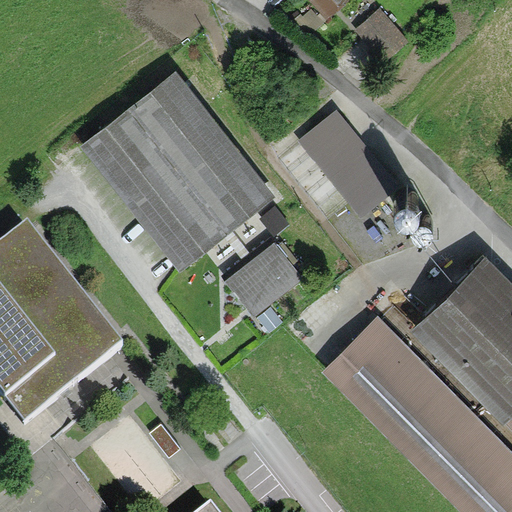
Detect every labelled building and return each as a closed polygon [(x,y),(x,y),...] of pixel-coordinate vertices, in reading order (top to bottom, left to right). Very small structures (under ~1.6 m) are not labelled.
[(340,0),(316,0),(327,12),(340,0)] [(379,5),(357,26),(385,58),(408,37),(379,5)] [(175,65),(79,140),(84,147),(175,264),(178,268),(228,229),(275,192),(206,105),(187,80),(175,65)] [(400,184),(337,107),(299,138),(302,142),(350,200),(362,215),(400,184)] [(395,198),(395,202),(396,207),(399,210),(403,212),(407,213),(411,212),(415,211),(418,208),(420,204),(420,200),(420,196),(418,192),(415,190),(411,188),(407,187),(403,188),(399,191),(396,194),(395,198)] [(277,232),(291,221),(281,209),(276,203),(260,215),(275,234),(277,232)] [(432,228),(433,225),(433,221),(432,218),(430,215),(427,213),(423,212),(420,213),(417,214),(414,217),(413,220),(412,223),(413,227),(414,230),(417,232),(420,233),(423,234),(427,233),(430,231),(432,228)] [(124,342),(29,224),(0,247),(0,393),(7,402),(16,414),(26,425),(67,392),(124,347),(126,345),(124,342)] [(247,254),(222,273),(241,296),(256,314),(298,279),(304,274),(295,262),(272,234),(247,254)] [(511,275),(485,249),(410,323),(504,418),(511,426),(511,275)] [(470,511),(511,511),(511,448),(378,313),(325,365),(470,511)] [(182,445),(162,421),(150,430),(170,455),(176,450),(182,445)]
